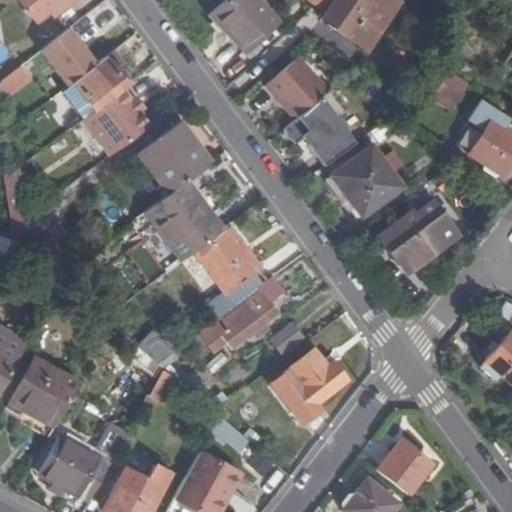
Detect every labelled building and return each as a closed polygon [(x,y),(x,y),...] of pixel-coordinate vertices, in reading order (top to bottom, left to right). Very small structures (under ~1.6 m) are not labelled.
[(75,0),(16,0),(34,23),(42,17),(46,22),(75,0)] [(255,0),(227,0),(212,14),(234,36),(230,39),(244,53),(277,23),(255,0)] [(304,0),(312,6),(325,15),(334,0),(304,0)] [(334,0),(325,15),(320,22),(347,40),(349,38),(359,45),(356,49),(364,54),(390,13),(396,16),(400,10),(395,6),(396,5),(388,0),(334,0)] [(234,36),(212,14),(209,17),(230,39),(234,36)] [(71,85),(95,67),(67,31),(38,54),(65,90),(71,85)] [(440,51),(435,60),(443,65),(449,57),(440,51)] [(71,85),(93,113),(123,90),(124,89),(126,91),(128,89),(115,73),(122,68),(112,54),(95,67),(71,85)] [(327,93),(297,59),(264,88),(275,100),(277,99),(295,120),(327,93)] [(0,82),(0,90),(5,99),(29,80),(20,68),(0,82)] [(453,108),(468,86),(448,74),(434,96),(453,108)] [(93,113),(82,121),(110,158),(151,128),(140,113),(145,109),(134,94),(129,98),(123,90),(93,113)] [(330,90),(327,93),(295,120),(283,131),(294,145),(302,139),(323,168),(355,145),(338,122),(348,114),(330,90)] [(501,177),(511,159),(511,137),(502,131),(508,123),(480,104),(468,122),(484,133),(469,156),(501,177)] [(136,157),(166,197),(184,185),(207,168),(197,155),(199,154),(178,126),(136,157)] [(401,189),(372,148),(331,178),(361,218),(401,189)] [(16,171),(2,174),(10,231),(23,222),(16,171)] [(166,197),(144,214),(181,264),(220,234),(184,185),(166,197)] [(404,276),(438,251),(436,247),(454,233),(429,199),(376,239),(404,276)] [(10,231),(12,241),(21,248),(50,273),(57,278),(83,259),(41,209),(23,222),(10,231)] [(210,324),(222,316),(265,283),(259,274),(260,272),(229,230),(194,256),(226,297),(203,314),(210,324)] [(436,247),(438,251),(457,236),(454,233),(436,247)] [(57,278),(50,273),(36,298),(49,305),(62,282),(57,278)] [(210,324),(199,333),(214,353),(228,342),(232,348),(277,315),(260,293),(225,319),(222,316),(210,324)] [(297,342),(286,328),(265,345),(277,359),(297,342)] [(0,358),(16,367),(27,345),(0,330),(0,358)] [(511,385),(511,335),(509,333),(485,361),(511,385)] [(314,405),(345,382),(331,363),(324,368),(312,351),(286,370),(288,372),(271,385),(299,423),(317,409),(314,405)] [(0,396),(16,367),(0,358),(0,396)] [(8,405),(52,430),(76,385),(33,362),(8,405)] [(163,371),(148,395),(163,405),(178,381),(163,371)] [(64,489),(88,503),(126,434),(111,426),(96,454),(98,455),(96,461),(58,440),(39,475),(51,482),(48,489),(59,496),(64,489)] [(377,473),(406,497),(430,467),(400,443),(377,473)] [(198,454),(172,501),(193,511),(213,511),(224,492),(229,494),(238,477),(198,454)] [(146,480),(126,469),(103,511),(149,511),(170,475),(153,467),(146,480)] [(393,511),(398,506),(366,481),(341,511),(393,511)] [(224,492),(213,511),(218,511),(229,494),(224,492)]
